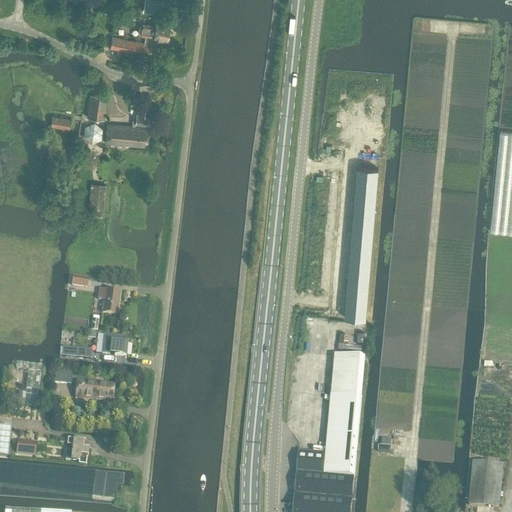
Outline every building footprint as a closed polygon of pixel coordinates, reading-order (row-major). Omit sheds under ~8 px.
[(155,0),(144,0),(143,13),(161,16),(163,1),(155,0)] [(144,44),(150,45),(151,37),(153,38),(153,40),(167,42),(170,22),(157,20),(156,28),(144,25),(140,27),(139,32),(142,35),(146,36),(144,44)] [(112,38),(110,49),(148,56),(150,45),(149,45),(144,44),(112,38)] [(87,118),(104,120),(106,98),(90,96),(87,118)] [(132,127),(107,125),(105,143),(147,147),(150,129),(135,127),(136,125),(150,126),(151,119),(144,117),(146,108),(138,107),(136,121),(133,121),(132,127)] [(51,126),(68,129),(70,119),(52,116),(51,126)] [(94,123),(85,127),(83,137),(92,143),(101,139),(103,129),(94,123)] [(511,133),(501,132),(491,231),(511,233),(511,133)] [(358,167),(357,179),(377,180),(378,169),(358,167)] [(357,179),(356,190),(377,192),(377,180),(357,179)] [(88,212),(103,214),(106,186),(91,184),(88,212)] [(356,190),(355,202),(376,204),(377,192),(356,190)] [(355,202),(354,213),(375,215),(376,204),(355,202)] [(354,213),(353,225),(374,227),(375,215),(354,213)] [(353,225),(352,237),(373,238),(374,227),(353,225)] [(352,237),(351,248),(372,250),(373,238),(352,237)] [(351,248),(350,260),(371,262),(372,250),(351,248)] [(350,260),(349,272),(370,273),(371,262),(350,260)] [(349,272),(348,283),(369,285),(370,273),(349,272)] [(89,278),(73,276),(72,287),(88,289),(89,278)] [(348,283),(347,295),(368,296),(369,285),(348,283)] [(102,314),(117,316),(120,293),(100,290),(98,300),(104,301),(102,314)] [(347,295),(346,306),(367,308),(368,296),(347,295)] [(346,306),(345,318),(366,320),(367,308),(346,306)] [(316,318),(314,336),(367,342),(369,324),(316,318)] [(103,336),(101,354),(126,357),(127,344),(125,344),(126,338),(103,336)] [(63,349),(62,357),(91,359),(91,351),(63,349)] [(338,356),(334,389),(362,392),(365,359),(338,356)] [(20,394),(18,405),(37,408),(42,366),(29,365),(26,395),(20,394)] [(71,385),(72,373),(55,372),(54,384),(71,385)] [(75,399),(112,403),(114,385),(77,381),(75,399)] [(268,386),(251,385),(244,455),(243,473),(242,497),(242,511),(259,511),(259,497),(260,473),(261,455),(264,419),(265,412),(268,386)] [(334,389),(331,422),(359,425),(362,392),(334,389)] [(328,455),(325,455),(299,452),(297,474),(354,479),(359,425),(331,422),(328,455)] [(0,456),(8,457),(11,427),(0,425),(0,456)] [(390,452),(391,440),(382,439),(382,446),(379,446),(378,452),(390,452)] [(78,463),(78,465),(78,466),(86,467),(88,448),(85,448),(86,442),(68,440),(67,446),(72,447),(70,462),(78,463)] [(18,442),(17,454),(34,455),(36,443),(18,442)] [(500,508),(504,465),(473,462),(469,505),(500,508)] [(351,511),(354,479),(297,474),(293,511),(351,511)]
